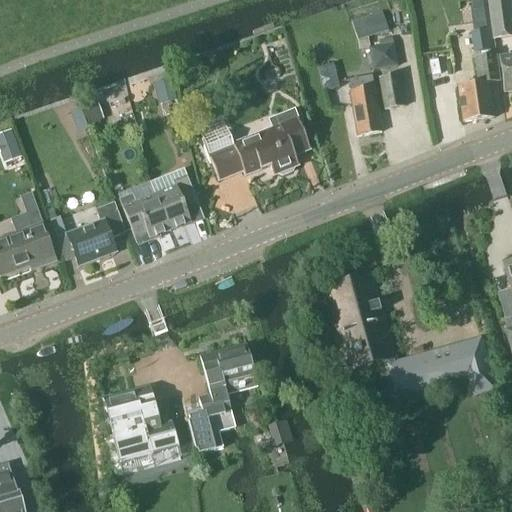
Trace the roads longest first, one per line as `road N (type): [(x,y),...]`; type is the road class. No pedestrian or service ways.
road 1 (secondary): [(0,337),(511,141)]
road 2 (unclassified): [(0,72),(209,0)]
